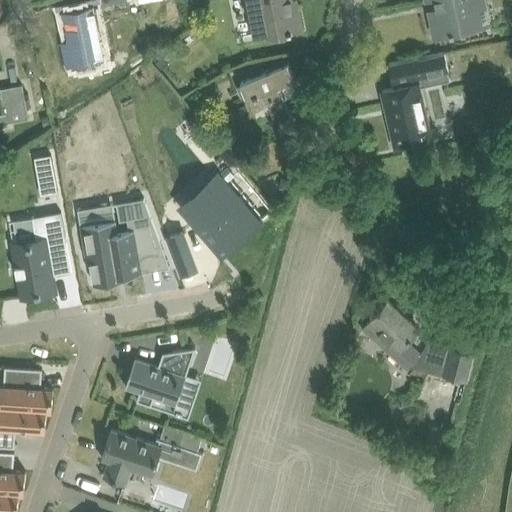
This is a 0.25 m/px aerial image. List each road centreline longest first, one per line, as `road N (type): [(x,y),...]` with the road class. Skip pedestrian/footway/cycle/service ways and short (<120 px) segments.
road 1 (residential): [(98,319),(37,511)]
road 2 (residential): [(326,150),(351,0)]
road 3 (residential): [(98,319),(229,293)]
